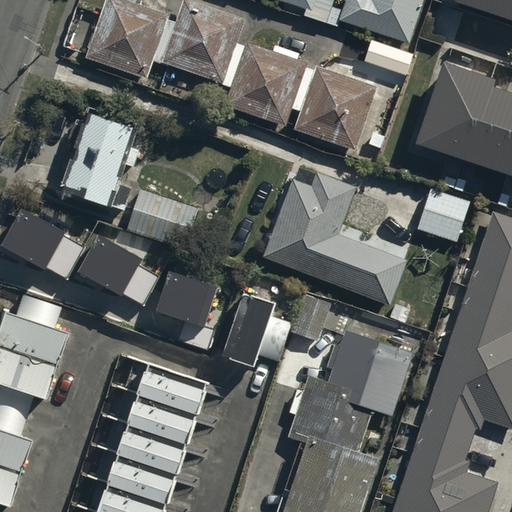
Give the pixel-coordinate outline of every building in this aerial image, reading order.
[(189,1),(182,25),(167,20),(168,15),(123,0),(112,0),(94,58),(148,75),(154,59),(236,86),(230,104),(284,122),(290,104),(304,109),(299,126),(353,143),(373,83),(319,65),(317,69),(303,65),(304,61),(250,43),(249,47),(236,43),(244,19),(189,1)] [(279,0),(328,16),(333,0),(279,0)] [(348,0),(342,19),(410,41),(422,0),(348,0)] [(511,0),(455,0),(455,2),(511,21),(511,0)] [(363,60),(405,74),(412,53),(370,39),(363,60)] [(511,85),(445,63),(418,144),(511,175),(511,85)] [(117,184),(136,126),(92,112),(65,192),(124,212),(131,189),(117,184)] [(263,255),(390,304),(409,255),(338,227),(354,185),(299,163),(263,255)] [(417,226),(458,239),(471,202),(429,188),(417,226)] [(129,227),(187,246),(200,209),(142,189),(129,227)] [(511,215),(493,209),(392,511),(486,511),(497,480),(466,470),(470,459),(466,458),(476,427),(481,429),(484,418),(511,427),(511,215)] [(64,234),(21,210),(1,247),(65,282),(82,251),(61,239),(64,234)] [(142,260),(99,236),(79,273),(143,308),(160,277),(139,265),(142,260)] [(169,271),(156,311),(187,321),(181,340),(208,349),(214,329),(205,326),(219,287),(169,271)] [(244,292),(223,354),(256,365),(259,358),(278,364),(290,325),(271,318),(277,303),(244,292)] [(32,440),(19,436),(34,391),(46,395),(67,332),(55,328),(62,306),(25,294),(18,316),(2,311),(0,316),(0,501),(11,505),(32,440)] [(332,303),(306,295),(295,329),(321,337),(332,303)] [(359,511),(376,462),(356,456),(368,418),(388,424),(412,353),(343,330),(325,386),(307,381),(286,446),(300,450),(280,511),(359,511)] [(98,511),(166,511),(207,389),(146,369),(98,511)]
